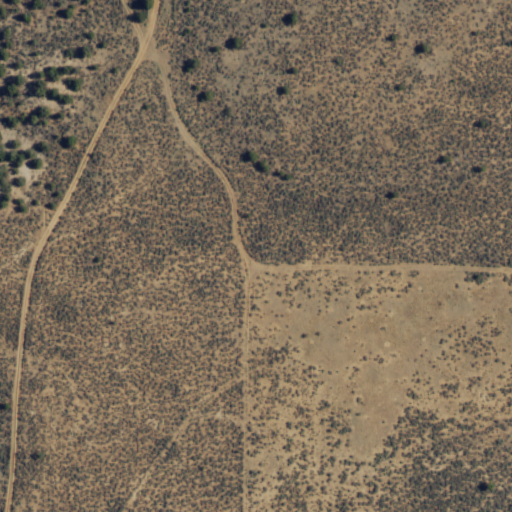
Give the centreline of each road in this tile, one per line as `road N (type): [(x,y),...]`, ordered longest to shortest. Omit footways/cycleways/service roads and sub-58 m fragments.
road 1 (residential): [(140,0),(175,134),(280,330)]
road 2 (residential): [(280,330),(32,511)]
road 3 (residential): [(280,330),(438,304),(511,302)]
